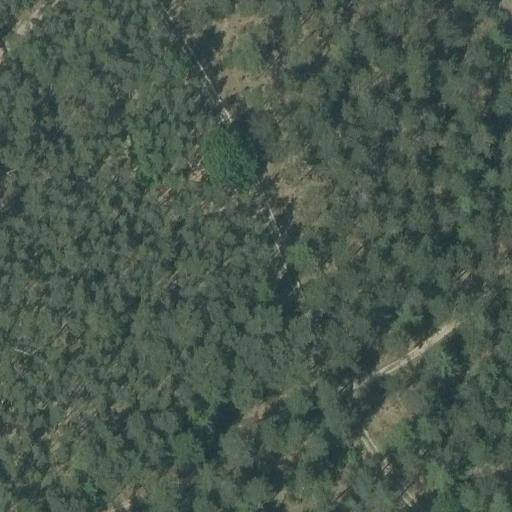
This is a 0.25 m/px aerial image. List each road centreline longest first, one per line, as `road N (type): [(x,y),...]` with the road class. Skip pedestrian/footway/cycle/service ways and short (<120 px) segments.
road 1 (track): [(154,0),(205,67),(305,318),(438,511)]
road 2 (track): [(128,511),(215,466),(344,377),(384,372),(511,289)]
